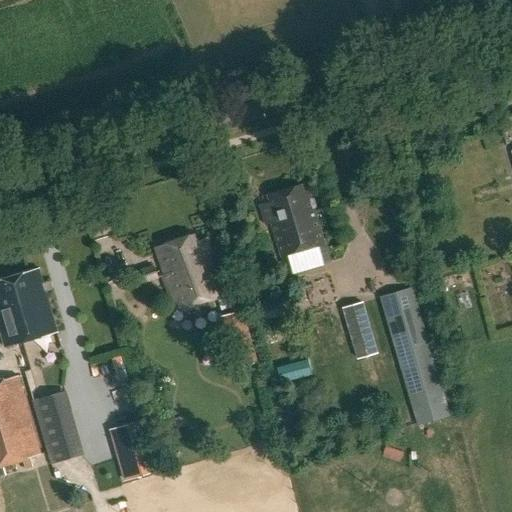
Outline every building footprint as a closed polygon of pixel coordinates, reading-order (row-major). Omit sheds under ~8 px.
[(265,225),(270,224),(280,257),(280,258),(324,246),(308,192),(302,194),(300,186),(268,196),(270,202),(260,205),(265,225)] [(195,242),(192,235),(155,248),(165,276),(162,277),(175,312),(221,295),(208,257),(211,255),(206,239),(195,242)] [(154,265),(140,270),(145,284),(159,279),(154,265)] [(55,331),(37,269),(0,279),(0,336),(3,346),(55,331)] [(418,425),(449,416),(411,289),(380,299),(418,425)] [(357,359),(378,353),(363,302),(342,308),(357,359)] [(235,368),(257,361),(243,311),(220,317),(235,368)] [(269,330),(270,344),(287,343),(286,329),(269,330)] [(0,465),(41,453),(32,423),(18,376),(0,381),(0,465)] [(66,393),(31,402),(51,466),(82,457),(66,393)] [(123,483),(159,472),(144,420),(108,431),(123,483)] [(388,448),(386,459),(405,463),(407,452),(388,448)]
